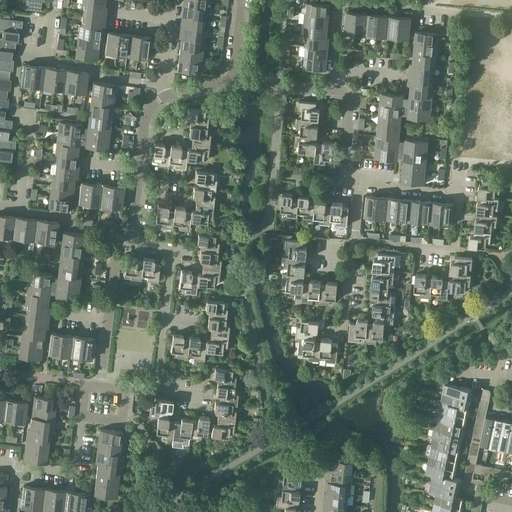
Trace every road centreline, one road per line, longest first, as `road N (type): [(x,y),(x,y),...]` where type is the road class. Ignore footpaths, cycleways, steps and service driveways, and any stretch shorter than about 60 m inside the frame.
road 1 (residential): [(22,210),(33,113),(14,104),(19,57),(46,60)]
road 2 (residential): [(334,70),(341,1),(462,13)]
road 3 (residential): [(353,240),(448,249),(459,194)]
road 4 (residential): [(46,60),(165,84)]
